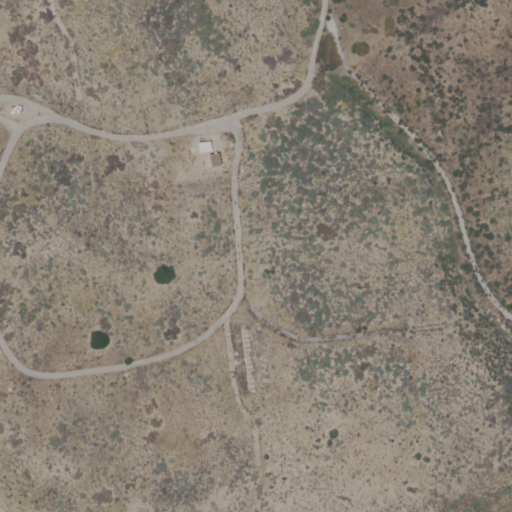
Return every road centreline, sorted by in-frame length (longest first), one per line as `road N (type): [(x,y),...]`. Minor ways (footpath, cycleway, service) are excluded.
road 1 (track): [(232,116),(239,281),(226,314),(177,349),(95,371),(37,374),(14,361),(0,339)]
road 2 (track): [(0,97),(133,138),(232,116),(303,88),(323,0)]
road 3 (track): [(323,13),(352,75),(438,168),(486,293),(511,316)]
road 4 (track): [(52,0),(70,40),(79,125)]
